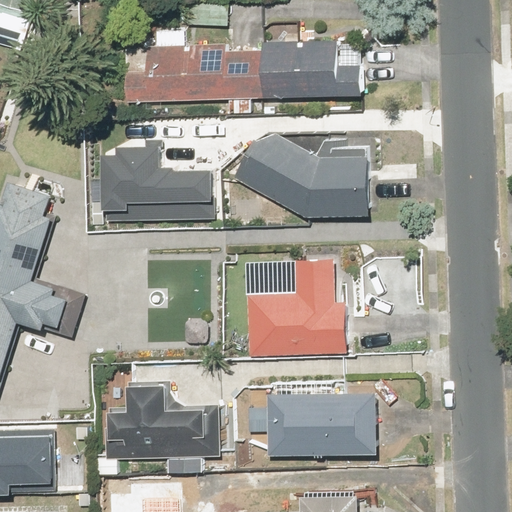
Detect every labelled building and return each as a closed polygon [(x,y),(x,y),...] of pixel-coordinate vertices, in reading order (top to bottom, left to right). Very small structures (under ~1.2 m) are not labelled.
[(0,0),(0,8),(35,18),(39,0),(0,0)] [(191,0),(190,24),(231,27),(232,0),(191,0)] [(35,18),(0,8),(0,45),(25,52),(35,18)] [(135,38),(135,96),(364,96),(364,39),(135,38)] [(272,120),(245,176),(314,216),(379,218),(380,151),(335,150),(272,120)] [(111,153),(113,214),(222,212),(221,163),(183,164),(184,159),(170,159),(169,135),(152,136),(153,142),(125,143),(126,153),(111,153)] [(0,196),(0,390),(20,327),(74,343),(90,291),(39,275),(60,207),(57,204),(63,186),(14,171),(10,185),(4,183),(0,196)] [(317,280),(317,297),(258,297),(258,348),(358,349),(359,298),(339,298),(339,280),(317,280)] [(219,321),(190,319),(188,346),(217,348),(219,321)] [(138,400),(115,401),(116,452),(226,450),(225,399),(176,400),(175,372),(138,373),(138,400)] [(384,384),(262,386),(263,443),(385,441),(384,384)] [(0,486),(64,484),(62,427),(0,429),(0,486)] [(366,511),(366,498),(314,499),(313,511),(366,511)]
